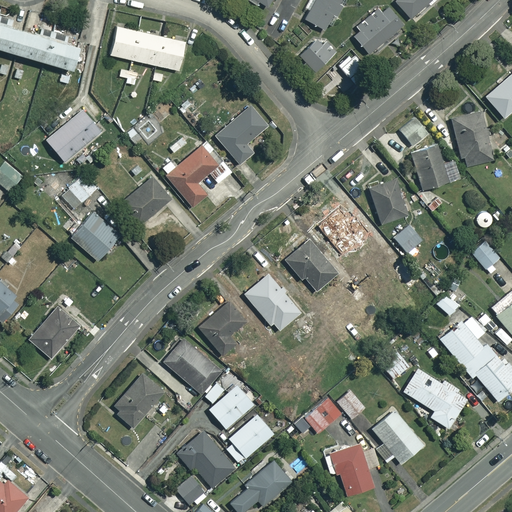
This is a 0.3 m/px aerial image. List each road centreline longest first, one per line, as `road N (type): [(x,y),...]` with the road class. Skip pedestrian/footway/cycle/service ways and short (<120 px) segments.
road 1 (residential): [(330,148),(145,305),(41,426)]
road 2 (residential): [(159,0),(205,12),(229,29),(330,148)]
road 3 (residential): [(499,0),(330,148)]
road 4 (tertiary): [(135,511),(41,426)]
